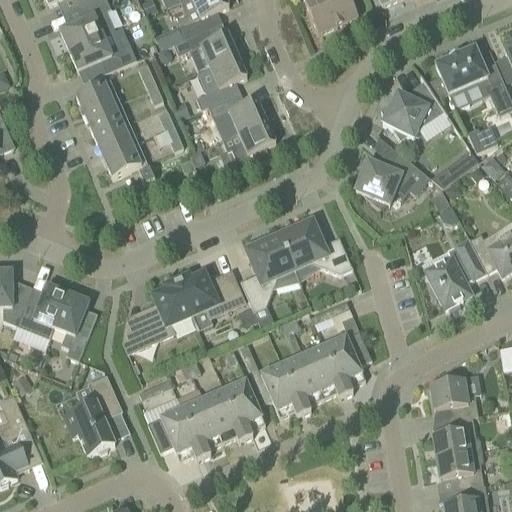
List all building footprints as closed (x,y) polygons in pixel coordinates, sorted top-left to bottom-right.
[(73,1),(78,13),(104,2),(103,0),(43,0),(48,11),(73,1)] [(178,34),(154,44),(159,56),(171,50),(183,45),(183,46),(206,36),(201,25),(228,13),(222,0),(198,0),(180,8),(186,21),(180,24),(176,31),(178,34)] [(176,0),(180,8),(198,0),(176,0)] [(347,0),(322,0),(304,8),(318,40),(357,23),(347,0)] [(376,0),(382,12),(409,0),(376,0)] [(102,42),(114,37),(106,17),(110,15),(104,2),(78,13),(84,26),(59,36),(68,57),(102,42)] [(151,5),(141,9),(144,18),(146,22),(156,18),(154,14),(151,5)] [(183,45),(173,51),(178,62),(189,57),(190,57),(198,78),(209,74),(237,62),(227,40),(211,47),(206,36),(183,46),(183,45)] [(101,67),(106,79),(136,66),(129,50),(121,53),(114,37),(102,42),(68,57),(77,77),(101,67)] [(498,66),(494,67),(502,86),(504,90),(508,88),(511,86),(511,49),(503,53),(506,62),(498,66)] [(440,82),(425,89),(434,104),(447,98),(448,101),(476,89),(488,84),(484,75),(474,53),(460,60),(459,58),(448,63),(449,64),(435,70),(440,82)] [(208,114),(240,99),(235,88),(246,84),(237,62),(209,74),(198,78),(204,92),(207,99),(196,105),(201,116),(208,114)] [(142,83),(151,79),(147,70),(138,74),(142,83)] [(0,94),(9,91),(3,77),(0,77),(0,94)] [(146,92),(155,88),(151,79),(142,83),(146,92)] [(382,130),(392,135),(400,147),(407,142),(413,145),(418,135),(443,118),(446,123),(447,122),(434,104),(425,89),(421,83),(420,84),(423,88),(399,105),(395,103),(392,109),(380,117),(385,124),(382,130)] [(110,86),(75,102),(80,113),(84,111),(88,121),(84,122),(85,123),(88,122),(92,131),(89,133),(93,143),(128,128),(110,86)] [(498,122),(511,116),(511,108),(502,86),(486,93),(498,122)] [(159,98),(155,88),(146,92),(150,102),(159,98)] [(154,111),(163,107),(159,98),(150,102),(154,111)] [(240,99),(208,114),(213,125),(217,123),(222,133),(233,128),(238,140),(266,128),(256,106),(245,110),(240,99)] [(172,113),(178,126),(189,121),(183,108),(172,113)] [(162,130),(171,126),(167,116),(158,120),(162,130)] [(0,159),(14,153),(0,122),(0,159)] [(175,135),(171,126),(162,130),(166,139),(175,135)] [(98,154),(102,152),(106,162),(102,163),(103,164),(106,163),(111,172),(107,174),(112,185),(147,169),(128,128),(93,143),(98,154)] [(266,128),(238,140),(222,147),(227,158),(232,156),(241,177),(269,165),(264,154),(275,149),(266,128)] [(478,138),(477,135),(468,139),(476,159),(497,151),(489,133),(478,138)] [(179,144),(175,135),(166,139),(170,148),(179,144)] [(170,148),(174,158),(183,153),(179,144),(170,148)] [(195,148),(188,150),(192,159),(199,156),(202,155),(200,150),(195,148)] [(189,161),(190,165),(194,173),(204,168),(199,156),(192,159),(189,161)] [(442,195),(478,169),(469,156),(430,185),(442,195)] [(430,185),(413,171),(398,159),(389,170),(390,171),(386,175),(367,167),(354,197),(364,201),(363,202),(379,216),(395,197),(404,204),(409,197),(415,202),(430,185)] [(491,163),(481,173),(494,187),(504,178),(491,163)] [(180,169),(185,180),(195,175),(194,173),(190,165),(180,169)] [(483,180),(477,172),(469,178),(475,186),(483,180)] [(150,177),(140,182),(146,194),(156,190),(150,177)] [(499,186),(496,189),(509,204),(511,206),(511,185),(507,179),(506,180),(499,186)] [(442,198),(431,203),(438,218),(449,213),(442,198)] [(443,227),(450,229),(458,225),(451,213),(439,219),(443,227)] [(282,241),(279,242),(295,280),(311,269),(327,276),(340,281),(352,275),(338,244),(322,252),(312,228),(297,234),(297,233),(281,238),(282,241)] [(467,247),(485,280),(496,273),(502,283),(511,276),(511,238),(505,243),(500,234),(483,245),(480,240),(467,247)] [(256,280),(240,288),(248,306),(253,319),(266,313),(277,284),(295,280),(279,242),(276,244),(274,241),(260,249),(260,250),(246,257),(256,280)] [(447,257),(421,271),(425,278),(435,298),(444,316),(471,302),(465,290),(485,280),(467,247),(447,257)] [(11,330),(17,332),(26,310),(12,305),(11,277),(0,277),(0,314),(2,314),(3,326),(11,330)] [(176,287),(192,323),(206,317),(209,324),(244,309),(231,279),(208,289),(203,280),(190,286),(188,282),(176,287)] [(128,327),(127,327),(123,350),(127,360),(174,340),(170,332),(192,323),(176,287),(164,292),(166,296),(152,302),(156,312),(152,314),(153,316),(128,327)] [(37,315),(26,310),(17,332),(49,346),(54,334),(68,300),(47,292),(37,315)] [(68,300),(54,334),(66,339),(61,351),(69,355),(66,362),(78,367),(90,338),(78,333),(88,309),(68,300)] [(341,310),(331,314),(334,322),(349,315),(345,308),(341,310)] [(321,319),(324,326),(334,322),(331,314),(321,319)] [(314,330),(324,326),(321,319),(311,323),(314,330)] [(300,335),(295,324),(287,327),(292,338),(300,335)] [(292,338),(287,327),(280,331),(285,342),(292,338)] [(347,342),(358,337),(355,329),(343,334),(347,342)] [(371,367),(358,337),(347,342),(303,362),(322,406),(336,399),(339,405),(352,399),(350,393),(365,387),(358,372),(371,367)] [(252,362),(247,351),(240,354),(244,365),(252,362)] [(511,376),(511,352),(499,355),(504,378),(511,376)] [(230,372),(237,368),(233,357),(225,361),(230,372)] [(257,373),(252,362),(244,365),(249,376),(257,373)] [(260,380),(271,406),(279,424),(294,418),(296,423),(310,417),(308,412),(322,406),(303,362),(260,380)] [(195,368),(188,371),(193,382),(200,379),(195,368)] [(188,371),(180,374),(185,385),(193,382),(188,371)] [(262,384),(257,373),(249,376),(254,387),(262,384)] [(460,376),(441,379),(443,390),(462,387),(460,376)] [(12,388),(20,402),(32,394),(24,380),(12,388)] [(63,423),(64,425),(72,443),(77,441),(87,462),(114,450),(102,423),(106,422),(107,424),(122,418),(106,382),(87,390),(95,409),(63,423)] [(451,414),(453,426),(472,423),(477,422),(474,401),(480,400),(477,382),(463,384),(464,388),(430,393),(434,418),(435,418),(435,417),(451,414)] [(266,395),(262,384),(254,387),(259,398),(266,395)] [(159,390),(162,397),(172,393),(169,385),(159,390)] [(265,431),(257,412),(245,387),(203,405),(222,449),(236,443),(238,449),(252,443),(250,437),(265,431)] [(152,402),(160,398),(162,397),(159,390),(148,394),(152,402)] [(148,394),(138,399),(141,406),(152,402),(148,394)] [(259,398),(264,409),(271,406),(266,395),(259,398)] [(0,448),(1,451),(0,450),(0,491),(17,484),(14,477),(27,471),(20,456),(33,450),(34,453),(35,453),(13,402),(0,407),(0,412),(7,429),(0,432),(0,448)] [(203,405),(165,422),(147,430),(160,459),(173,454),(179,468),(194,462),(196,467),(210,461),(208,456),(222,449),(203,405)] [(472,423),(453,426),(448,427),(450,440),(433,442),(433,441),(432,441),(435,464),(481,457),(479,446),(475,443),(472,423)] [(457,483),(459,496),(483,492),(480,472),(483,467),(481,457),(435,464),(439,487),(440,487),(440,486),(457,483)] [(487,511),(484,492),(483,492),(459,496),(461,509),(444,511),(444,510),(443,510),(443,511),(487,511)]
